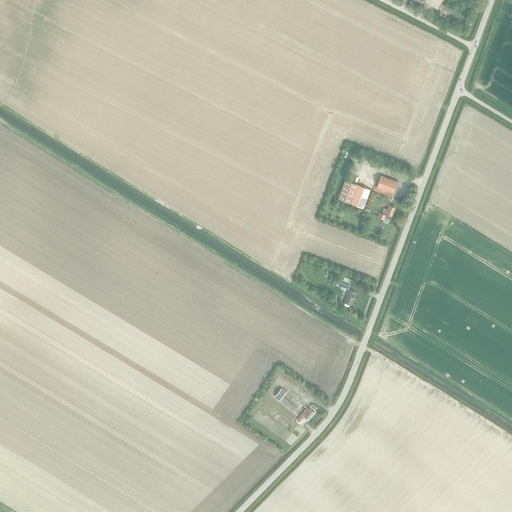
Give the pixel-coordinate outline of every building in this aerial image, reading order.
[(377,178),(378,164),(369,163),(373,167),(367,166),(366,166),(367,160),(362,165),(362,166),(359,170),(364,174),(374,175),(373,177),(368,176),(370,178),(374,179),(375,180),(377,178)] [(375,191),(391,197),(397,181),(381,175),(375,191)] [(338,198),(363,208),(370,189),(345,179),(338,198)] [(384,219),(386,213),(392,215),(395,207),(389,204),(387,209),(384,208),(382,213),(379,212),(379,213),(375,211),(373,215),(384,219)] [(344,302),(352,305),(357,292),(349,289),(344,302)] [(275,397),(294,412),(297,407),(283,396),(287,391),(282,388),(275,397)] [(302,395),(307,399),(311,395),(306,390),(302,395)] [(307,407),(307,408),(304,406),(302,408),(305,410),(302,414),(309,420),(315,412),(309,407),(308,408),(307,407)]
